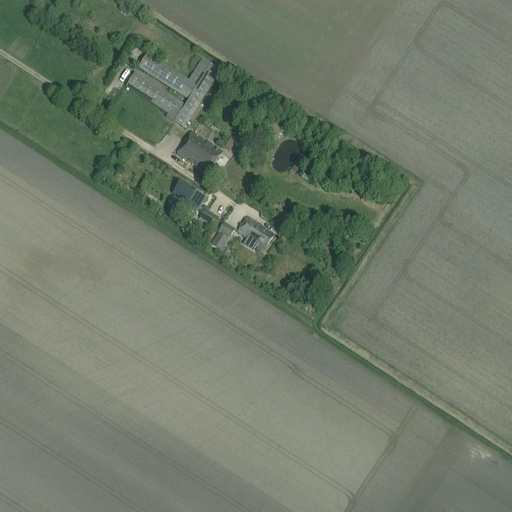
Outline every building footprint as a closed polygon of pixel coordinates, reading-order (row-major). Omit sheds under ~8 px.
[(121,7),(119,11),(128,17),(130,14),(121,7)] [(166,118),(184,130),(221,73),(202,61),(189,82),(148,56),(139,70),(189,102),(185,107),(135,75),(127,89),(168,115),(166,118)] [(277,122),(267,127),(274,139),(284,134),(277,122)] [(221,157),(218,155),(221,151),(196,136),(197,135),(193,132),(178,156),(201,170),(203,168),(211,173),(221,157)] [(181,184),(173,197),(182,203),(188,207),(199,214),(203,207),(201,206),(206,200),(181,184)] [(206,211),(201,220),(214,228),(219,219),(206,211)] [(275,237),(247,219),(238,233),(262,249),(264,245),(267,248),(275,237)] [(225,224),(219,233),(230,240),(235,231),(225,224)] [(224,249),(229,241),(218,234),(211,246),(229,258),(232,253),(224,249)]
